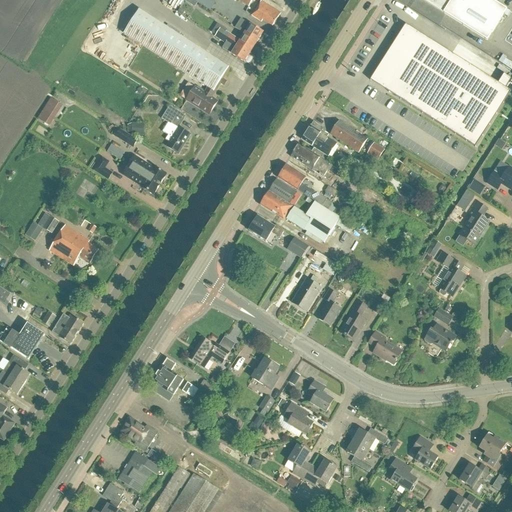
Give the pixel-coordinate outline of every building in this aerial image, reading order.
[(159,0),(154,8),(159,12),(165,3),(160,0),(159,0)] [(195,9),(198,4),(190,0),(186,0),(185,3),(195,9)] [(421,0),(487,41),(507,10),(491,0),(421,0)] [(273,27),(281,14),(261,2),(252,16),(262,22),(263,20),(273,27)] [(212,98),(221,84),(219,83),(228,68),(139,10),(123,34),(208,88),(205,93),(195,87),(186,101),(209,116),(218,102),(212,98)] [(241,19),(235,28),(245,34),(244,36),(250,39),(251,37),(258,42),(264,33),(251,25),(241,19)] [(396,80),(388,93),(475,148),(511,92),(505,88),(511,79),(504,75),(498,84),(405,25),(397,38),(405,43),(385,73),(396,80)] [(221,28),(216,37),(221,40),(223,37),(251,54),(258,42),(251,37),(250,39),(244,36),(240,43),(237,41),(238,39),(221,28)] [(221,40),(220,41),(225,44),(222,49),(232,55),(244,63),(251,54),(223,37),(221,40)] [(502,56),(499,60),(507,65),(511,68),(511,62),(510,62),(506,59),(506,58),(502,56)] [(179,94),(169,105),(182,116),(192,106),(179,94)] [(166,113),(162,120),(168,124),(163,133),(168,136),(165,140),(170,142),(166,147),(179,155),(191,136),(179,129),(183,123),(166,113)] [(384,152),(339,122),(331,134),(359,153),(361,151),(378,162),(384,152)] [(328,158),(337,144),(327,138),(329,135),(323,132),(323,131),(321,130),(322,128),(313,123),(302,141),(328,158)] [(131,135),(143,136),(143,124),(131,124),(131,135)] [(116,137),(134,147),(137,142),(120,131),(116,137)] [(482,144),(479,149),(495,158),(498,153),(482,144)] [(330,173),(333,167),(299,145),(291,158),(323,179),(328,171),(330,173)] [(511,156),(505,153),(502,159),(511,164),(511,163),(511,156)] [(129,166),(160,185),(166,175),(155,168),(155,169),(135,156),(129,166)] [(104,169),(107,165),(101,161),(95,172),(101,175),(108,180),(112,174),(104,169)] [(314,192),(302,184),(306,178),(286,165),(278,179),(298,191),(298,190),(310,198),(314,192)] [(153,196),(160,185),(129,166),(123,175),(143,188),(142,189),(153,196)] [(341,180),(344,174),(333,167),(330,173),(341,180)] [(511,169),(510,168),(503,179),(495,174),(488,184),(498,190),(502,184),(511,191),(511,190),(511,169)] [(288,203),(295,192),(277,180),(270,191),(288,203)] [(475,181),(471,188),(481,195),(486,188),(475,181)] [(467,191),(457,207),(465,212),(475,196),(467,191)] [(329,211),(333,204),(315,192),(311,198),(316,202),(316,203),(329,211)] [(284,221),(291,209),(283,204),(284,202),(269,193),(260,206),(284,221)] [(340,219),(314,203),(306,215),(294,208),(286,220),(304,231),(324,243),(340,219)] [(460,236),(457,242),(457,244),(462,246),(464,246),(467,241),(474,245),(489,223),(482,219),(487,210),(477,204),(469,216),(472,218),(461,235),(460,236)] [(345,222),(349,217),(337,209),(334,215),(345,222)] [(53,235),(60,224),(45,215),(38,226),(53,235)] [(274,228),(258,217),(249,231),(266,242),(272,233),(280,238),(284,232),(275,227),(274,228)] [(90,265),(99,251),(88,244),(90,241),(66,226),(49,252),(74,268),(79,258),(90,265)] [(92,236),(96,229),(91,226),(87,232),(92,236)] [(294,238),(287,250),(302,259),(309,248),(294,238)] [(438,253),(442,246),(433,241),(429,247),(438,253)] [(452,298),(466,277),(459,273),(463,267),(442,254),(437,262),(449,270),(437,288),(452,298)] [(313,276),(309,282),(307,280),(292,304),(306,313),(321,289),(315,285),(318,280),(313,276)] [(4,288),(0,284),(0,300),(7,304),(14,294),(4,288)] [(330,328),(341,310),(332,305),(338,296),(329,290),(324,300),(328,303),(317,320),(330,328)] [(380,317),(390,299),(382,294),(371,312),(380,317)] [(76,311),(79,306),(70,301),(67,306),(76,311)] [(354,342),(366,322),(360,318),(367,308),(357,301),(349,313),(351,315),(340,334),(354,342)] [(447,325),(449,325),(452,320),(452,318),(440,311),(438,311),(435,316),(436,318),(447,325)] [(50,329),(57,318),(48,312),(42,323),(50,329)] [(69,317),(64,314),(52,333),(59,337),(59,338),(70,345),(83,325),(70,316),(69,317)] [(45,336),(29,326),(28,325),(20,337),(8,329),(0,341),(0,342),(28,361),(45,336)] [(455,336),(437,326),(435,326),(431,333),(428,333),(424,340),(424,342),(430,346),(432,345),(432,344),(445,352),(447,352),(450,345),(452,346),(453,344),(455,339),(455,336)] [(333,328),(324,331),(327,341),(336,338),(333,328)] [(393,366),(402,352),(384,341),(385,339),(375,333),(368,344),(376,349),(373,354),(382,360),(382,359),(393,366)] [(215,347),(203,339),(189,359),(204,369),(212,357),(222,364),(229,353),(218,346),(216,345),(215,347)] [(358,342),(352,344),(354,350),(360,347),(358,342)] [(180,369),(176,366),(176,365),(167,360),(162,367),(152,382),(157,386),(153,392),(169,402),(187,375),(180,369)] [(274,376),(279,368),(265,360),(257,372),(256,372),(252,379),(271,391),(279,379),(274,376)] [(5,364),(1,371),(10,376),(25,385),(31,375),(16,366),(13,371),(10,370),(11,368),(5,364)] [(25,385),(10,376),(4,372),(0,378),(0,379),(6,383),(3,387),(18,396),(25,385)] [(220,377),(215,373),(210,380),(216,384),(220,377)] [(294,373),(292,378),(297,381),(300,376),(294,373)] [(200,386),(210,393),(214,388),(203,381),(200,386)] [(326,413),(333,401),(322,394),(325,389),(314,382),(307,394),(314,398),(310,404),(326,413)] [(182,391),(193,398),(198,390),(187,383),(182,391)] [(250,413),(254,400),(246,397),(242,411),(250,413)] [(267,414),(274,402),(267,398),(260,409),(267,414)] [(282,400),(278,406),(283,409),(287,403),(282,400)] [(0,439),(4,442),(15,424),(3,416),(8,409),(0,404),(0,439)] [(305,436),(313,424),(306,420),(309,415),(292,405),(284,419),(289,422),(288,425),(305,436)] [(258,426),(277,438),(282,429),(263,417),(258,426)] [(146,428),(129,418),(125,424),(126,425),(121,432),(128,436),(127,438),(136,444),(135,446),(147,454),(149,451),(147,450),(158,434),(147,427),(146,428)] [(354,442),(369,451),(376,440),(385,446),(388,440),(374,432),(371,437),(360,431),(354,442)] [(497,472),(505,459),(499,456),(506,445),(489,434),(480,448),(488,454),(483,462),(497,472)] [(429,454),(433,447),(420,439),(412,451),(419,456),(415,462),(430,471),(437,459),(429,454)] [(363,462),(369,451),(354,442),(347,453),(358,459),(354,465),(369,473),(372,468),(363,462)] [(303,481),(312,468),(305,464),(311,453),(298,446),(288,462),(297,468),(292,475),(303,481)] [(170,470),(173,465),(151,451),(148,457),(170,470)] [(157,477),(162,470),(136,454),(119,480),(140,493),(152,474),(157,477)] [(409,493),(417,481),(404,474),(408,468),(396,461),(387,475),(393,479),(391,482),(399,487),(397,490),(398,493),(401,494),(403,493),(404,490),(409,493)] [(312,468),(303,481),(315,488),(319,481),(327,486),(337,469),(325,462),(318,472),(312,468)] [(484,481),(490,471),(481,466),(478,472),(469,466),(459,481),(469,488),(468,489),(477,494),(482,487),(476,483),(479,478),(484,481)] [(502,471),(500,475),(506,480),(509,475),(502,471)] [(293,492),(299,482),(291,477),(285,487),(293,492)] [(190,511),(202,495),(177,478),(159,505),(169,511),(190,511)] [(284,487),(287,483),(279,478),(276,483),(284,487)] [(118,511),(116,511),(123,501),(120,500),(124,494),(110,486),(103,497),(113,504),(111,507),(108,505),(103,511),(96,511),(94,511),(93,511),(118,511)] [(486,507),(470,497),(466,503),(458,498),(449,511),(466,511),(468,511),(469,511),(477,511),(479,509),(483,511),(486,507)] [(140,511),(146,502),(141,499),(135,509),(140,511)]
